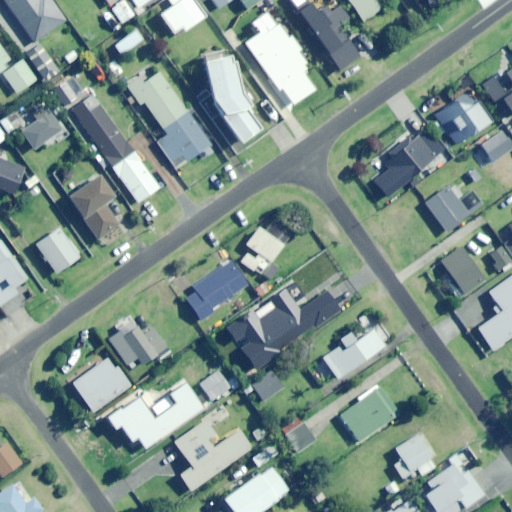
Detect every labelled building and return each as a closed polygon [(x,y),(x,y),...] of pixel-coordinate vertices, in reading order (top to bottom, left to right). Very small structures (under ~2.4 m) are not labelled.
[(4,0),(34,42),(66,20),(51,0),(4,0)] [(123,23),(134,14),(123,0),(122,0),(111,8),(123,23)] [(132,0),(138,8),(149,0),(132,0)] [(205,16),(194,0),(165,0),(170,8),(160,15),(173,33),(181,28),(184,31),(205,16)] [(240,0),(247,9),(259,0),(240,0)] [(327,6),(315,15),(304,0),(287,0),(340,71),(361,56),(338,25),(348,17),(338,4),(330,10),(327,6)] [(348,0),(364,22),(386,6),(381,0),(348,0)] [(249,30),(271,61),(281,55),(298,79),(305,74),(308,79),(318,72),(298,42),(299,41),(282,16),(274,21),(270,15),(249,30)] [(122,55),(143,39),(136,30),(114,45),(122,55)] [(0,46),(0,65),(9,60),(0,46)] [(43,82),(58,71),(41,49),(27,60),(43,82)] [(250,111),(248,108),(251,106),(249,104),(255,100),(244,84),(239,85),(231,54),(201,61),(217,111),(239,143),(264,126),(253,110),(250,111)] [(0,74),(15,95),(36,79),(21,59),(0,74)] [(511,115),(511,68),(506,73),(511,81),(511,87),(505,93),(493,77),(482,85),(507,119),(511,115)] [(187,162),(211,145),(158,71),(143,82),(139,77),(127,86),(140,104),(143,101),(163,129),(157,134),(167,148),(164,149),(173,161),(182,155),(187,162)] [(63,107),(83,93),(71,76),(52,90),(63,107)] [(455,145),(490,121),(469,91),(434,115),(455,145)] [(45,104),(32,113),(37,120),(22,132),(34,149),(63,129),(45,104)] [(159,188),(106,114),(102,117),(98,111),(84,121),(88,127),(85,129),(138,203),(159,188)] [(0,123),(8,133),(14,128),(5,117),(0,120),(0,123)] [(493,162),(511,148),(511,147),(500,130),(480,144),(493,162)] [(435,161),(444,154),(425,131),(402,149),(398,144),(381,158),(390,169),(375,182),(388,198),(434,159),(435,161)] [(0,189),(13,195),(24,169),(0,158),(0,189)] [(114,197),(99,176),(69,196),(99,239),(119,224),(104,203),(114,197)] [(473,190),(463,197),(452,183),(425,204),(446,232),(483,204),(473,190)] [(501,272),(511,264),(511,223),(498,234),(505,243),(489,255),(501,272)] [(246,245),(250,248),(240,261),(253,270),(256,265),(264,271),(282,245),(258,228),(246,245)] [(56,273),(78,257),(58,229),(36,244),(56,273)] [(11,286),(25,277),(1,240),(0,240),(0,305),(17,294),(11,286)] [(465,295),(485,281),(461,247),(441,262),(465,295)] [(211,309),(246,285),(229,260),(192,287),(195,291),(184,299),(201,322),(214,313),(211,309)] [(273,283),(280,271),(271,265),(263,277),(273,283)] [(511,273),(458,312),(469,327),(473,324),(492,350),(511,335),(511,273)] [(249,371),(302,334),(286,313),(234,350),(249,371)] [(148,320),(142,325),(138,319),(108,339),(125,365),(137,358),(142,365),(156,355),(158,358),(169,351),(148,320)] [(337,379),(384,346),(372,329),(355,341),(349,333),(339,340),(342,344),(322,358),(337,379)] [(116,366),(112,369),(103,355),(69,380),(92,412),(129,385),(116,366)] [(211,400),(229,388),(217,371),(199,384),(211,400)] [(264,402),(284,388),(271,371),(252,385),(264,402)] [(174,406),(181,403),(176,387),(140,400),(151,432),(165,427),(162,418),(176,413),(174,406)] [(359,441),(398,414),(380,388),(341,414),(359,441)] [(249,405),(238,389),(227,396),(239,412),(249,405)] [(237,429),(219,442),(204,421),(174,442),(191,467),(178,476),(189,491),(251,448),(237,429)] [(297,453),(316,440),(305,423),(285,436),(297,453)] [(429,459),(435,454),(419,432),(395,449),(402,460),(394,465),(408,485),(434,467),(429,459)] [(0,475),(1,477),(20,463),(6,442),(0,446),(0,475)] [(258,467),(276,454),(269,445),(251,458),(258,467)] [(468,472),(476,467),(466,450),(441,467),(443,470),(416,487),(432,511),(431,511),(456,511),(483,495),(468,472)] [(229,511),(257,511),(286,492),(267,466),(221,500),(229,511)] [(33,497),(25,503),(12,485),(0,492),(0,511),(39,511),(42,510),(33,497)] [(417,511),(405,494),(379,511),(417,511)]
